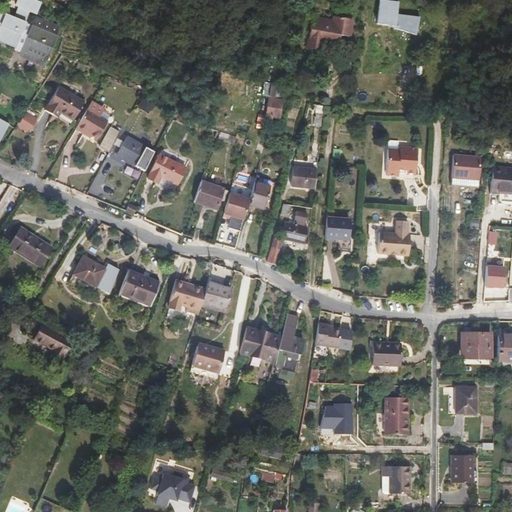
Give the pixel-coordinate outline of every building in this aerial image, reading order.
[(0,38),(17,46),(16,49),(21,52),(22,53),(45,63),(61,27),(36,17),(32,24),(26,22),(31,11),(36,12),(41,0),(17,0),(16,4),(19,6),(14,17),(0,11),(0,38)] [(398,13),(399,1),(393,0),(378,0),(376,26),(419,31),(421,16),(398,13)] [(351,36),(353,20),(334,17),(333,21),(313,17),(307,48),(321,50),(322,44),(338,46),(340,34),(351,36)] [(450,38),(459,40),(459,33),(460,33),(451,31),(450,38)] [(112,42),(101,36),(97,43),(108,49),(112,42)] [(276,86),(270,85),(265,118),(271,119),(271,117),(278,117),(281,100),(283,94),(275,92),(276,86)] [(85,101),(60,86),(48,107),(46,110),(58,118),(61,114),(73,121),(85,101)] [(151,97),(146,107),(152,110),(158,100),(151,97)] [(97,140),(108,121),(100,116),(105,108),(93,101),(88,109),(75,129),(85,135),(87,133),(97,140)] [(314,127),(321,127),(324,107),(316,107),(314,127)] [(185,123),(189,117),(176,110),(173,117),(185,123)] [(36,118),(27,112),(17,127),(26,133),(36,118)] [(0,139),(8,124),(0,119),(0,139)] [(111,127),(100,147),(109,152),(110,151),(121,132),(111,127)] [(234,145),(236,136),(220,132),(218,140),(234,145)] [(155,153),(126,136),(116,155),(144,172),(155,153)] [(399,150),(387,149),(385,175),(398,176),(398,173),(414,174),(416,148),(399,147),(399,150)] [(160,155),(148,178),(173,191),(185,168),(160,155)] [(480,157),(453,155),(451,186),(478,188),(480,157)] [(511,169),(492,168),(490,190),(509,192),(509,195),(511,195),(511,169)] [(295,187),(314,189),(316,170),(298,169),(295,187)] [(223,190),(201,182),(194,202),(217,210),(223,190)] [(256,183),(249,205),(262,209),(268,186),(256,183)] [(244,220),(250,199),(230,193),(223,215),(231,218),(232,216),(244,220)] [(285,217),(289,205),(282,204),(282,207),(279,215),(285,217)] [(285,223),(281,239),(303,244),(305,237),(306,237),(308,228),(304,227),(306,215),(297,213),(294,225),(285,223)] [(349,220),(326,218),(324,240),(347,241),(349,220)] [(478,219),(470,219),(469,228),(477,229),(478,219)] [(393,234),(377,233),(376,254),(406,256),(408,235),(405,235),(406,222),(394,221),(393,234)] [(21,228),(7,247),(38,266),(51,247),(21,228)] [(282,241),(272,240),(265,263),(275,266),(282,241)] [(95,287),(95,286),(105,269),(82,257),(72,274),(95,287)] [(486,266),(485,286),(505,287),(507,267),(486,266)] [(109,271),(105,269),(95,286),(98,288),(109,271)] [(158,282),(127,269),(117,294),(149,306),(158,282)] [(184,310),(193,313),(200,288),(173,281),(165,307),(176,310),(178,305),(184,307),(184,310)] [(200,305),(223,312),(230,289),(207,282),(205,290),(200,305)] [(193,313),(197,314),(200,305),(205,290),(200,288),(193,313)] [(296,317),(285,315),(279,337),(271,368),(280,370),(294,373),(302,342),(291,338),(296,317)] [(314,345),(330,348),(333,328),(326,327),(327,325),(317,323),(315,339),(314,345)] [(42,325),(34,340),(52,350),(50,355),(61,361),(72,338),(57,330),(56,332),(42,325)] [(242,380),(265,387),(269,373),(271,368),(279,337),(245,327),(238,353),(248,356),(242,380)] [(353,331),(333,328),(330,348),(350,351),(353,331)] [(461,333),(460,356),(490,357),(490,334),(461,333)] [(496,362),(511,362),(511,339),(511,334),(497,333),(496,362)] [(197,343),(190,366),(216,374),(223,351),(197,343)] [(399,366),(399,346),(382,346),(382,343),(372,343),(371,365),(399,366)] [(214,379),(216,374),(190,366),(189,371),(214,379)] [(280,370),(271,368),(269,373),(278,375),(277,378),(292,382),(294,373),(280,370)] [(315,383),(317,370),(310,369),(308,382),(314,383),(315,383)] [(455,387),(455,413),(475,414),(475,387),(455,387)] [(384,398),(384,434),(407,434),(407,398),(384,398)] [(352,404),(334,405),(334,407),(325,407),(319,428),(334,428),(334,434),(351,434),(352,404)] [(71,427),(75,417),(68,414),(64,424),(71,427)] [(281,448),(262,444),(260,453),(279,457),(281,448)] [(450,455),(450,482),(472,483),(472,456),(450,455)] [(409,467),(388,467),(381,467),(381,477),(388,477),(387,493),(395,493),(409,494),(409,467)] [(212,469),(210,477),(232,482),(235,476),(212,469)] [(178,499),(191,502),(195,485),(189,484),(190,475),(172,471),(171,474),(165,472),(158,495),(178,501),(178,499)] [(280,483),(287,483),(287,481),(288,478),(275,475),(274,484),(279,485),(280,483)] [(265,478),(263,484),(272,486),(273,479),(265,478)] [(71,492),(83,497),(85,490),(74,486),(71,492)] [(316,511),(317,503),(308,502),(307,511),(316,511)]
